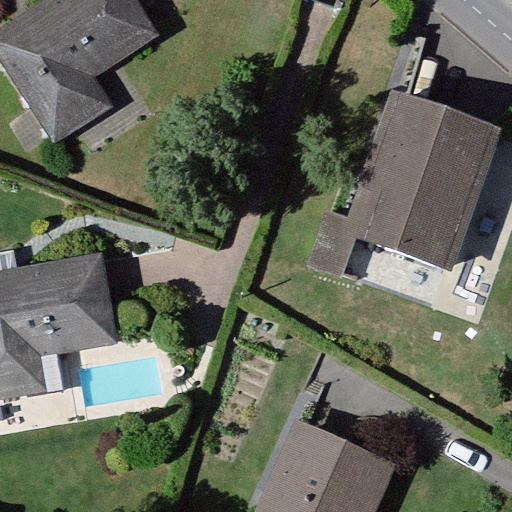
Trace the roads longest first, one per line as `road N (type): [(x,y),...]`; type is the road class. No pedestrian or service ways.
road 1 (unknown): [(208,331),(324,0)]
road 2 (unknown): [(348,407),(511,495)]
